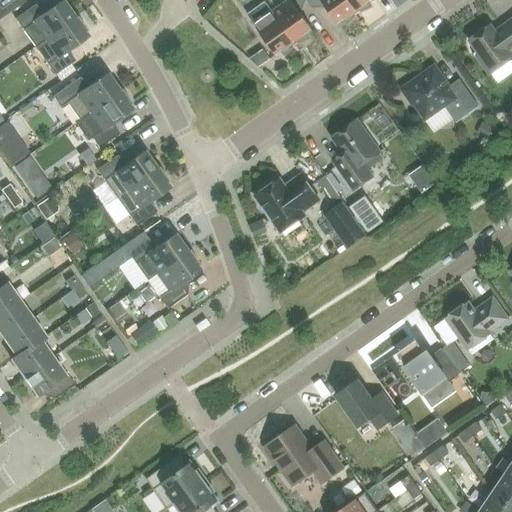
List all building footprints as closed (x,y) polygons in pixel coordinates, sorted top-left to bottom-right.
[(0,0),(0,9),(0,10),(13,0),(0,0)] [(305,1),(304,0),(276,0),(281,5),(271,12),(295,45),(297,44),(308,38),(305,34),(311,30),(295,8),(305,1)] [(354,16),(357,14),(346,0),(304,0),(305,1),(311,9),(321,2),(337,24),(342,20),(346,24),(354,16)] [(346,0),(357,14),(359,12),(370,7),(368,2),(370,0),(346,0)] [(44,40),(77,17),(76,16),(73,18),(61,1),(42,15),(35,5),(14,19),(34,48),(44,41),(44,40)] [(295,45),(271,12),(264,2),(246,15),(275,56),(280,52),(284,56),(292,47),(295,45)] [(44,40),(44,41),(34,48),(54,76),(74,61),(67,51),(87,37),(84,33),(87,31),(77,17),(44,40)] [(478,55),(476,57),(488,75),(511,58),(508,53),(511,50),(511,18),(493,32),(489,26),(468,41),(478,55)] [(415,78),(399,89),(410,104),(411,103),(424,121),(443,107),(454,123),(477,107),(459,81),(448,89),(433,68),(416,80),(415,78)] [(78,121),(121,90),(120,89),(118,91),(106,74),(86,88),(79,78),(52,97),(60,108),(66,103),(78,121)] [(87,142),(91,139),(98,149),(119,134),(112,124),(131,110),(129,106),(131,104),(121,90),(78,121),(74,124),(87,142)] [(345,159),(335,166),(352,191),(371,177),(362,164),(378,153),(355,120),(330,137),(345,159)] [(0,137),(0,155),(3,161),(23,150),(12,131),(0,137)] [(33,154),(42,164),(55,153),(47,143),(33,154)] [(116,198),(158,168),(158,167),(155,169),(143,152),(123,166),(116,156),(96,170),(116,198)] [(158,168),(116,198),(136,227),(156,212),(149,202),(169,188),(166,184),(168,182),(158,168)] [(284,187),(279,180),(255,197),(280,233),(304,216),(302,212),(319,201),(301,175),(284,187)] [(0,190),(7,200),(15,195),(8,185),(0,190)] [(15,195),(7,200),(13,209),(21,203),(15,195)] [(340,203),(324,214),(347,247),(363,235),(340,203)] [(369,210),(356,219),(361,228),(375,220),(369,210)] [(70,222),(55,233),(69,252),(84,241),(70,222)] [(142,232),(122,247),(146,281),(156,274),(189,251),(188,250),(186,252),(174,235),(154,249),(142,232)] [(189,251),(156,274),(168,291),(158,298),(166,309),(187,295),(180,285),(199,271),(196,267),(199,265),(189,251)] [(418,282),(436,268),(428,258),(410,272),(418,282)] [(0,315),(19,302),(6,285),(8,283),(1,273),(0,273),(0,315)] [(71,292),(80,286),(72,276),(64,282),(71,292)] [(80,286),(71,292),(77,300),(85,294),(80,286)] [(467,303),(445,319),(467,349),(489,334),(487,332),(506,319),(491,299),(478,309),(479,311),(474,314),(467,303)] [(0,335),(3,339),(31,320),(19,302),(0,315),(0,335)] [(98,312),(92,303),(83,309),(90,318),(98,312)] [(10,360),(43,337),(31,320),(3,339),(15,356),(10,360)] [(148,321),(129,334),(137,347),(157,334),(148,321)] [(23,378),(51,358),(39,341),(43,337),(10,360),(23,378)] [(447,382),(457,375),(443,355),(434,362),(426,351),(424,352),(415,339),(396,353),(406,366),(404,367),(422,394),(444,378),(447,382)] [(73,385),(65,374),(63,375),(51,358),(23,378),(36,396),(45,389),(52,399),(73,385)] [(377,429),(396,415),(381,394),(371,401),(357,381),(336,396),(357,426),(369,418),(377,429)] [(499,405),(491,412),(497,419),(505,413),(499,405)] [(475,422),(466,428),(472,437),(481,430),(475,422)] [(265,450),(275,464),(276,463),(292,486),(313,471),(322,483),(342,469),(323,442),(311,451),(293,426),(265,447),(266,449),(265,450)] [(466,428),(457,435),(463,443),(472,437),(466,428)] [(442,446),(433,452),(439,460),(448,454),(442,446)] [(433,452),(424,458),(430,467),(439,460),(433,452)] [(175,504),(206,481),(198,470),(195,472),(189,463),(184,467),(177,457),(145,479),(153,489),(152,490),(166,509),(175,504)] [(414,485),(408,476),(400,481),(406,490),(414,485)] [(511,507),(511,481),(504,476),(492,494),(511,507)] [(217,502),(211,493),(213,492),(208,484),(206,481),(175,504),(180,511),(215,511),(211,505),(217,502)] [(414,485),(406,490),(413,499),(420,494),(414,485)] [(377,511),(364,493),(336,511),(377,511)] [(480,511),(511,511),(511,507),(492,494),(480,511)]
